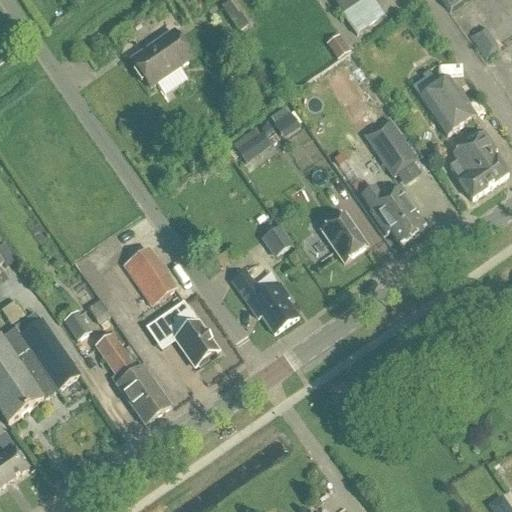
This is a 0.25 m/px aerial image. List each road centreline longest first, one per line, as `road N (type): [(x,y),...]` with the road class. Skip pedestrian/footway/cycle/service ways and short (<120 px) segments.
road 1 (residential): [(266,381),(4,0)]
road 2 (tertiary): [(266,381),(511,211)]
road 3 (tertiary): [(75,511),(266,381)]
